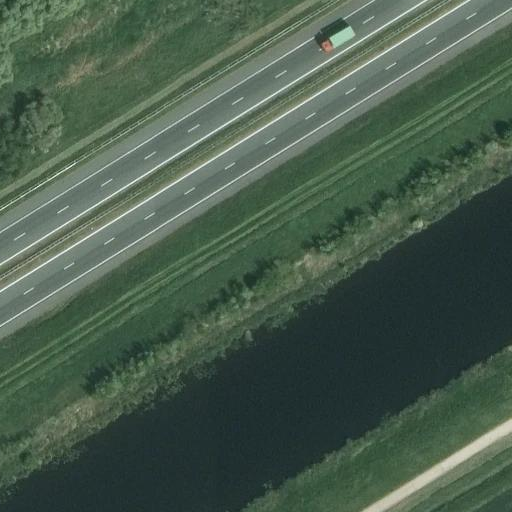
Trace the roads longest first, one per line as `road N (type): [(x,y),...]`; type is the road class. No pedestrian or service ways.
road 1 (motorway): [(0,306),(494,0)]
road 2 (motorway): [(407,0),(0,253)]
road 3 (unclassified): [(374,511),(511,426)]
